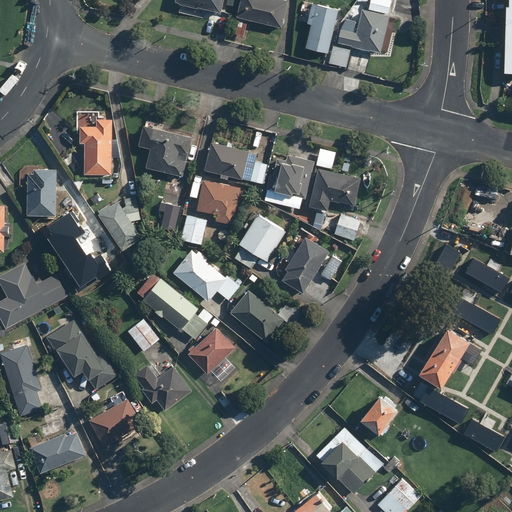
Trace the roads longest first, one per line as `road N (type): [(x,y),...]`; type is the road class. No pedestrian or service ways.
road 1 (residential): [(133,511),(227,457),(316,371),(400,239),(440,132)]
road 2 (residential): [(46,35),(440,132)]
road 3 (residential): [(440,132),(453,0)]
